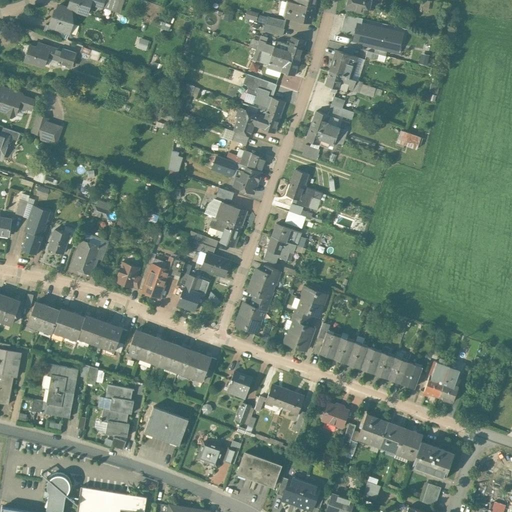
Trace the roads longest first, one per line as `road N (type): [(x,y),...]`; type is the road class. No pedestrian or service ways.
road 1 (residential): [(220,337),(332,0)]
road 2 (residential): [(480,435),(220,337)]
road 3 (residential): [(249,511),(133,465),(0,428)]
road 4 (residential): [(220,337),(0,270)]
